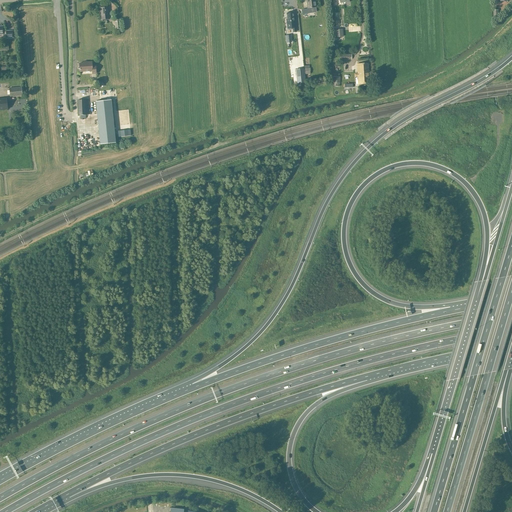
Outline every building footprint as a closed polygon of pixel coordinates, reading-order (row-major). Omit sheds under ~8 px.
[(302,10),(302,14),(311,13),(310,8),(315,7),(314,0),(306,0),(307,2),(306,2),(307,9),(308,9),(302,10)] [(107,7),(101,8),(102,17),(103,20),(109,19),(109,15),(108,15),(107,7)] [(287,29),(293,28),(293,32),(296,32),(294,21),(293,13),(287,13),(288,24),(287,24),(287,29)] [(83,63),(79,64),(80,72),(92,71),(92,74),(96,74),(95,66),(92,66),(92,62),(83,63)] [(368,63),(357,64),(358,84),(370,83),(369,71),(368,63)] [(26,87),(9,88),(10,96),(26,95),(26,87)] [(88,100),(78,100),(79,115),(80,115),(80,118),(86,118),(86,115),(89,114),(88,100)] [(108,100),(96,102),(98,126),(100,138),(100,144),(112,143),(115,142),(115,138),(114,124),(111,100),(108,100)]
